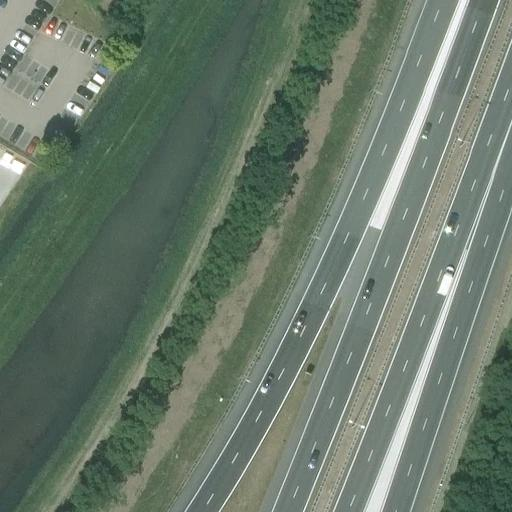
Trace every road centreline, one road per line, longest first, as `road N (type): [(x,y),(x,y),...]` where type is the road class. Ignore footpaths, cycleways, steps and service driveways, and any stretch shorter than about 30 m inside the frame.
road 1 (motorway): [(443,0),(264,424),(214,511)]
road 2 (motorway): [(485,0),(286,511)]
road 3 (motorway): [(348,511),(511,79)]
road 4 (motorway): [(396,511),(511,177)]
